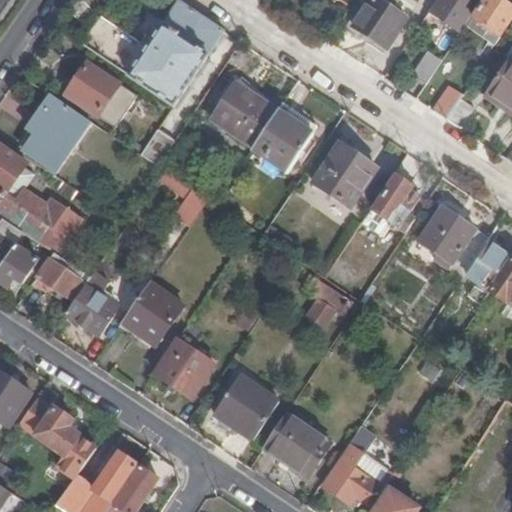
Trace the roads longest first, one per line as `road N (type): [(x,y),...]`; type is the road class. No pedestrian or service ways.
road 1 (residential): [(217,0),(511,191)]
road 2 (residential): [(0,328),(207,468)]
